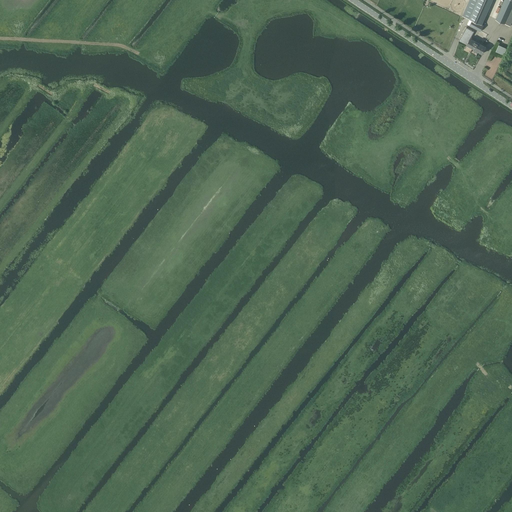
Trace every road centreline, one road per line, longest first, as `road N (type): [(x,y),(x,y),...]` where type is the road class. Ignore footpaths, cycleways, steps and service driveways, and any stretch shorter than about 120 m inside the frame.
road 1 (unclassified): [(511,105),(353,0)]
road 2 (track): [(139,53),(121,44),(0,37)]
